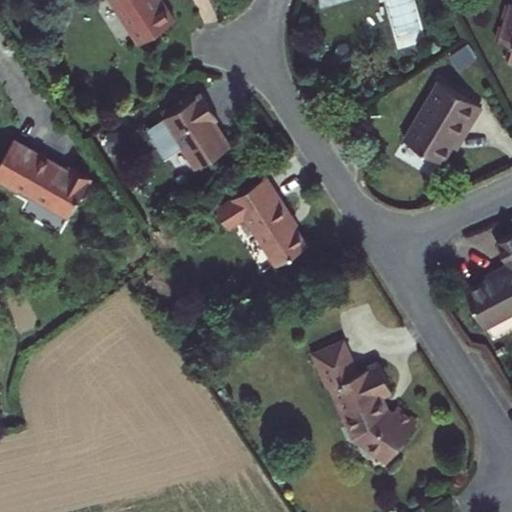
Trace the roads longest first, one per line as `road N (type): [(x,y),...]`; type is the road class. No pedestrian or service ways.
road 1 (residential): [(382,250),(241,33)]
road 2 (residential): [(382,250),(511,459)]
road 3 (residential): [(511,192),(382,250)]
